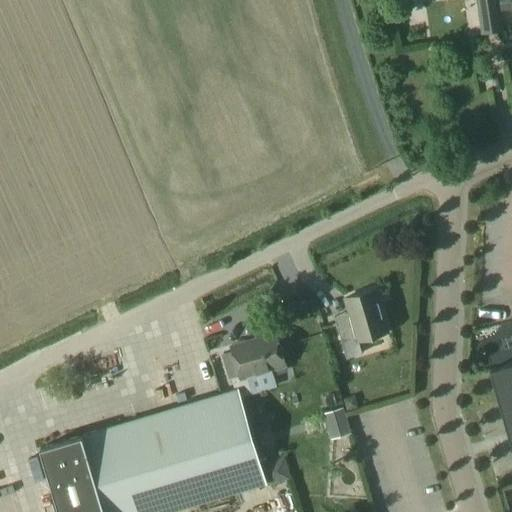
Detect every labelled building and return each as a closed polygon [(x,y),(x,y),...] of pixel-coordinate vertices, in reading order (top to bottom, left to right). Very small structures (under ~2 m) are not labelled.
[(475,0),(481,34),(503,31),(500,11),(511,9),(509,0),(475,0)] [(336,323),(344,360),(360,355),(356,342),(386,333),(373,291),(344,298),(350,319),(336,323)] [(233,350),(240,375),(231,378),(237,398),(253,393),(247,376),(285,365),(276,332),(258,337),(259,342),(233,350)] [(507,440),(511,457),(511,364),(487,372),(507,440)] [(233,391),(83,436),(105,511),(172,511),(262,486),(233,391)] [(332,433),(347,426),(339,406),(323,413),(332,433)] [(105,511),(83,436),(38,449),(56,511),(105,511)]
